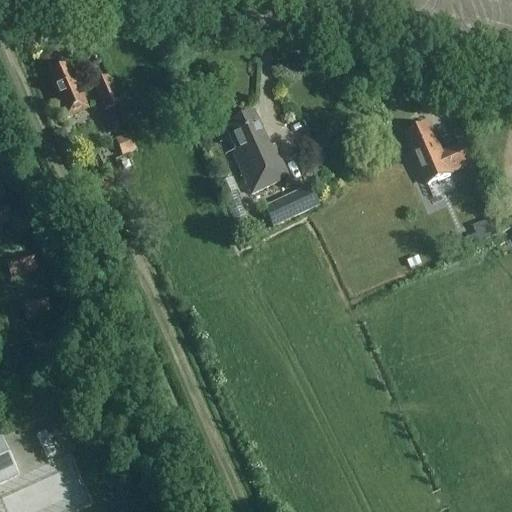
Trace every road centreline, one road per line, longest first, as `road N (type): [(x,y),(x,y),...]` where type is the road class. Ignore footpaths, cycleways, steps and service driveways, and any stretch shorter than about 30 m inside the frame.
road 1 (track): [(0,33),(59,171),(129,248),(246,511)]
road 2 (unclassified): [(511,86),(269,24),(0,3)]
